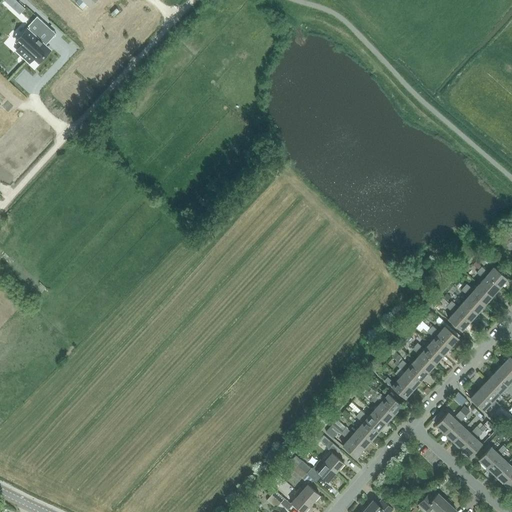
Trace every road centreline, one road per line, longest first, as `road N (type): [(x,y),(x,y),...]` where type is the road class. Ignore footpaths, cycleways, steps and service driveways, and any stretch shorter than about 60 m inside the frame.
road 1 (unclassified): [(0,208),(193,0)]
road 2 (residential): [(411,426),(502,328)]
road 3 (residential): [(508,511),(411,426)]
